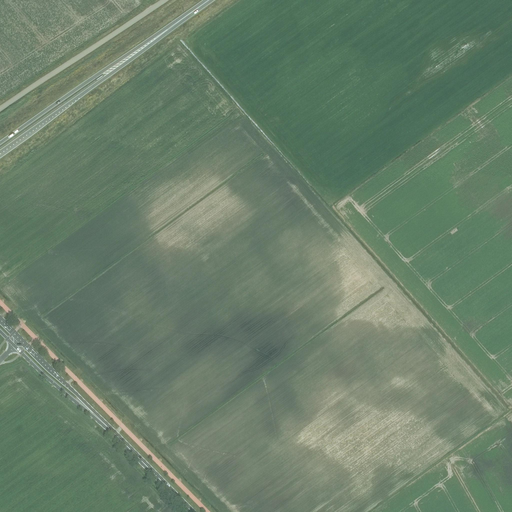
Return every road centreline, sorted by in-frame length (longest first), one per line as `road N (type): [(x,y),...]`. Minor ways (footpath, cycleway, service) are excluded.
road 1 (unclassified): [(0,109),(163,0)]
road 2 (trunk): [(0,152),(148,43)]
road 3 (trunk): [(148,43),(0,143)]
road 4 (secondary): [(190,511),(101,421)]
